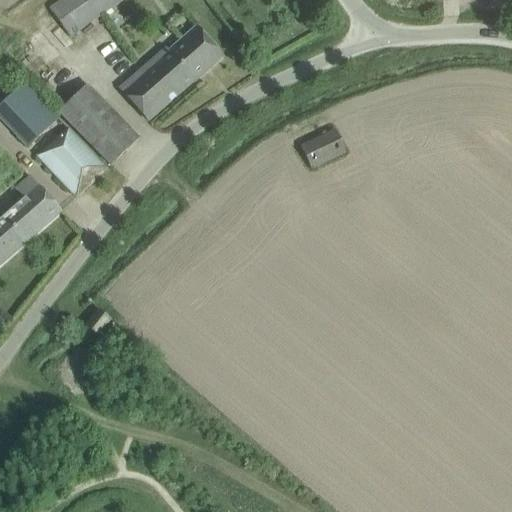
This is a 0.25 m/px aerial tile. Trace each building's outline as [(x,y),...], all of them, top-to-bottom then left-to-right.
[(62,0),(49,9),(68,38),(122,0),(62,0)] [(120,90),(147,122),(192,83),(192,84),(221,58),(196,28),(168,53),(165,50),(120,90)] [(6,69),(0,73),(0,97),(18,82),(6,69)] [(20,138),(29,148),(60,118),(25,82),(11,97),(36,123),(20,138)] [(58,114),(110,166),(138,139),(86,86),(58,114)] [(301,147),(311,169),(344,153),(334,131),(301,147)] [(37,162),(76,199),(105,169),(66,132),(37,162)] [(28,176),(14,189),(22,198),(0,217),(0,264),(60,213),(47,197),(36,185),(28,176)] [(85,327),(97,337),(110,320),(98,311),(85,327)]
